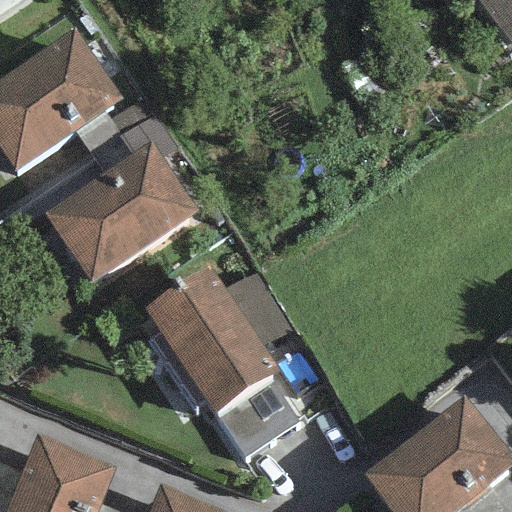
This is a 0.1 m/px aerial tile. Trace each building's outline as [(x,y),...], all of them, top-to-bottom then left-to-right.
[(0,0),(0,17),(14,8),(7,0),(0,0)] [(511,0),(475,0),(511,49),(511,0)] [(0,99),(0,185),(6,194),(113,123),(67,55),(0,99)] [(36,233),(80,303),(186,236),(142,166),(36,233)] [(137,325),(203,432),(267,393),(201,286),(137,325)] [(460,419),(359,500),(368,511),(469,511),(509,480),(460,419)] [(98,511),(117,468),(39,435),(6,511),(98,511)] [(226,511),(158,486),(147,511),(226,511)]
